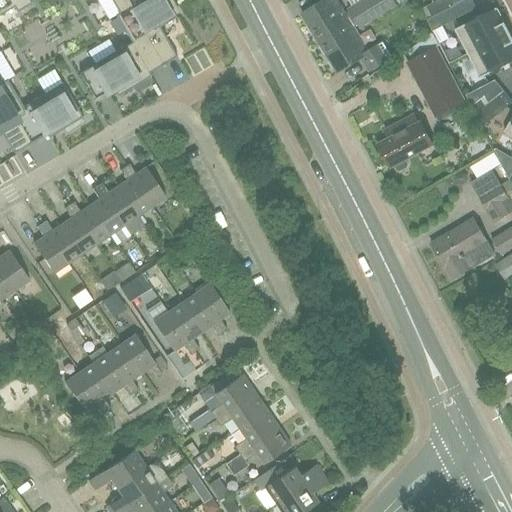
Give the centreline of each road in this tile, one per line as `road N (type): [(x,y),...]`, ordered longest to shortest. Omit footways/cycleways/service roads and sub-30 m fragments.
road 1 (secondary): [(472,444),(249,0)]
road 2 (residential): [(176,98),(294,305)]
road 3 (residential): [(0,199),(176,98)]
